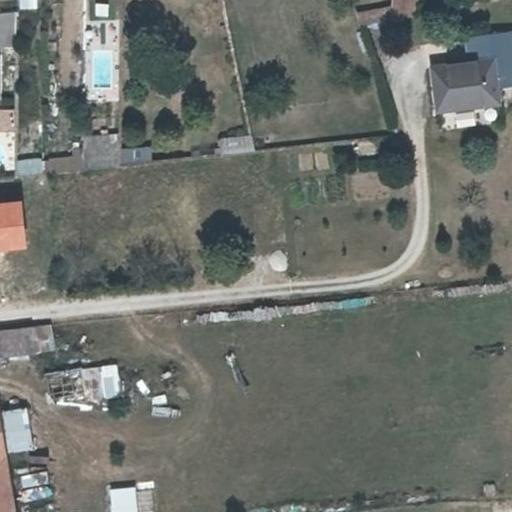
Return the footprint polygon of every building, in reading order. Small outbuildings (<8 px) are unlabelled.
[(361,11),(364,22),(396,16),(395,6),(393,6),(393,4),(361,11)] [(0,38),(16,37),(16,10),(0,11),(0,38)] [(511,30),(491,33),(495,57),(470,60),(436,64),(442,108),(501,101),(499,85),(511,82),(511,30)] [(495,57),(491,33),(467,37),(470,60),(495,57)] [(0,130),(15,130),(14,106),(0,106),(0,130)] [(84,169),(120,167),(118,133),(82,135),(84,169)] [(254,150),(252,134),(220,137),(222,154),(254,150)] [(388,134),(359,137),(361,152),(375,151),(390,149),(388,134)] [(121,147),(122,162),(152,160),(151,145),(121,147)] [(78,156),(18,159),(19,175),(79,172),(78,156)] [(0,248),(25,246),(20,203),(0,204),(0,248)] [(37,327),(0,329),(0,356),(39,353),(37,327)] [(47,396),(95,393),(95,400),(120,398),(117,364),(45,369),(47,396)] [(0,403),(0,456),(8,455),(0,403)] [(31,449),(28,407),(9,408),(11,450),(31,449)] [(17,511),(8,455),(0,456),(0,511),(17,511)]
